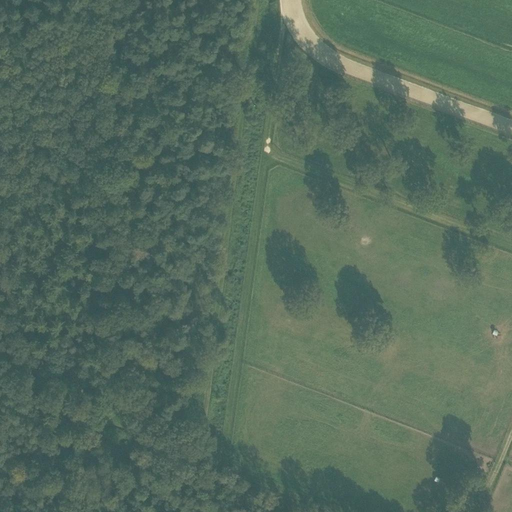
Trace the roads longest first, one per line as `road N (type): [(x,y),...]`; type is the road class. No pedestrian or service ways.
road 1 (track): [(511,246),(265,151),(222,468)]
road 2 (track): [(258,0),(202,431),(192,456)]
road 3 (track): [(0,379),(192,456)]
road 4 (track): [(334,511),(192,456)]
road 5 (track): [(265,151),(282,32)]
